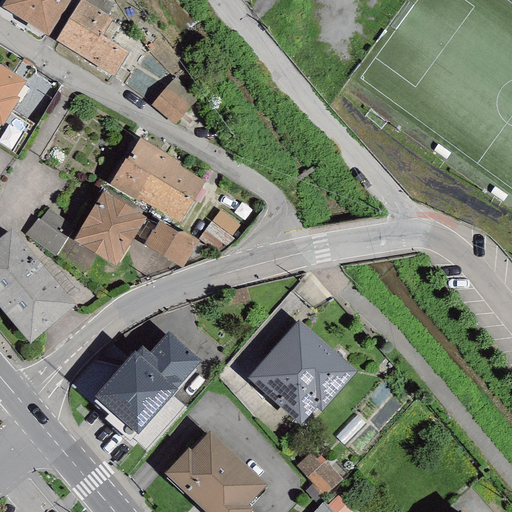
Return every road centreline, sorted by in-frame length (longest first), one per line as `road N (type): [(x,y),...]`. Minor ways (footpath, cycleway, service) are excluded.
road 1 (residential): [(0,30),(275,197),(278,215),(257,245),(259,263)]
road 2 (residential): [(408,230),(397,203),(217,0)]
road 3 (unclassified): [(21,410),(90,339),(142,306),(259,263)]
road 4 (unclassified): [(511,316),(451,249),(408,230)]
